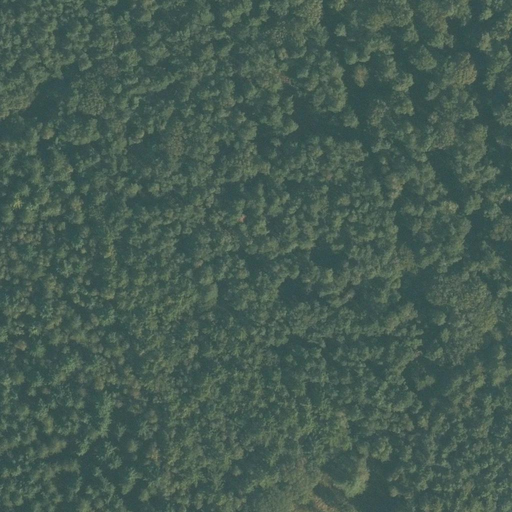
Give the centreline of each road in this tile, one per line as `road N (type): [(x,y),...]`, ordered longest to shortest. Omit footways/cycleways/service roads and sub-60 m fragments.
road 1 (track): [(254,511),(511,322)]
road 2 (track): [(0,113),(189,0)]
